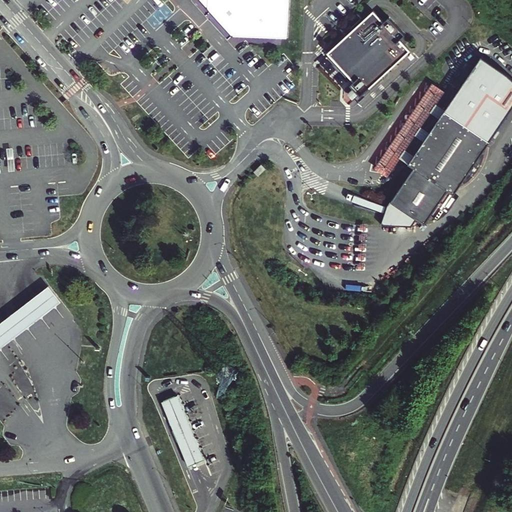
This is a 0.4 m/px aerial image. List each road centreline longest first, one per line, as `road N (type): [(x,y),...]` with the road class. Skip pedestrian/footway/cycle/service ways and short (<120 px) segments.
road 1 (trunk): [(511,242),(347,408),(303,402),(260,339)]
road 2 (trunk): [(511,293),(439,430),(407,511)]
road 3 (residential): [(110,280),(120,311),(114,412),(154,511)]
road 4 (tertiary): [(164,172),(129,148),(92,93),(7,0)]
road 5 (residential): [(170,511),(124,386),(134,327),(157,295)]
road 6 (tertiary): [(0,17),(101,130),(108,167),(99,197)]
road 7 (tertiary): [(345,511),(260,339)]
road 8 (tertiary): [(266,381),(332,511)]
road 9 (tertiary): [(167,293),(223,306),(266,381)]
road 10 (trunk): [(266,381),(294,511)]
